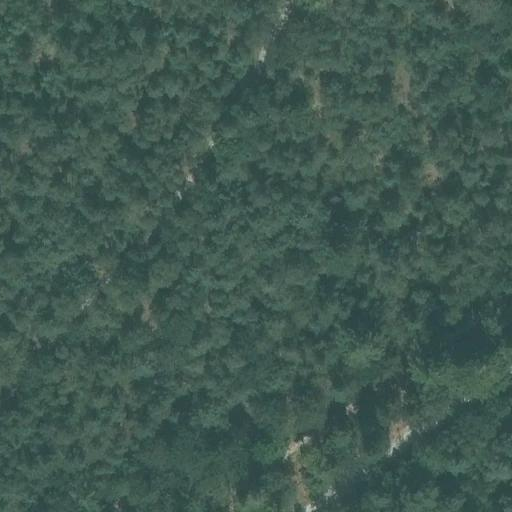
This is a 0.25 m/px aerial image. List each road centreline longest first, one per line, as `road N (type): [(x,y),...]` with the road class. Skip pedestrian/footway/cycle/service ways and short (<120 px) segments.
road 1 (track): [(0,391),(147,240),(213,147),(295,0)]
road 2 (track): [(511,294),(201,511)]
road 3 (track): [(298,511),(511,364)]
